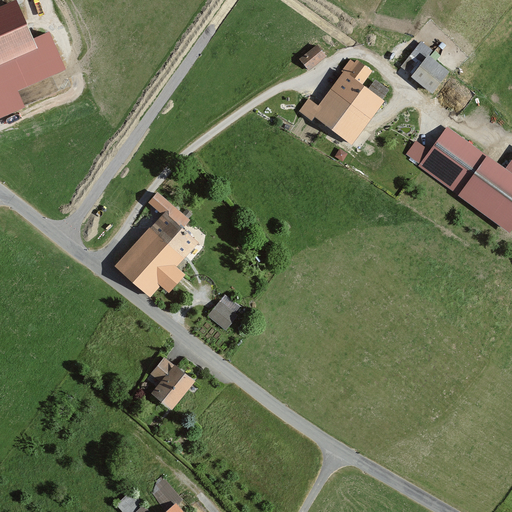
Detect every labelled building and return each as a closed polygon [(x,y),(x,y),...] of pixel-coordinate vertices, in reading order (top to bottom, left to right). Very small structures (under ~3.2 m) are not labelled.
[(33,38),(16,0),(15,0),(0,6),(0,118),(26,107),(18,91),(66,70),(49,31),(33,38)] [(310,69),(328,54),(318,42),(300,57),(310,69)] [(444,60),(422,44),(403,69),(437,94),(452,74),(439,65),(444,60)] [(354,60),(345,73),(321,107),(310,99),(302,111),(351,147),(355,142),(362,147),(372,133),(365,128),(391,93),(375,82),(369,89),(364,85),(372,73),(354,60)] [(284,93),(263,110),(274,124),(295,107),(284,93)] [(511,172),(449,128),(423,164),(511,227),(511,172)] [(203,233),(158,194),(150,203),(162,214),(116,267),(152,298),(162,287),(169,294),(186,275),(180,269),(201,244),(197,240),(203,233)] [(242,312),(223,298),(209,318),(228,331),(242,312)] [(195,380),(166,358),(153,374),(162,381),(152,394),(173,410),(195,380)] [(168,509),(174,501),(168,496),(162,504),(168,509)]
